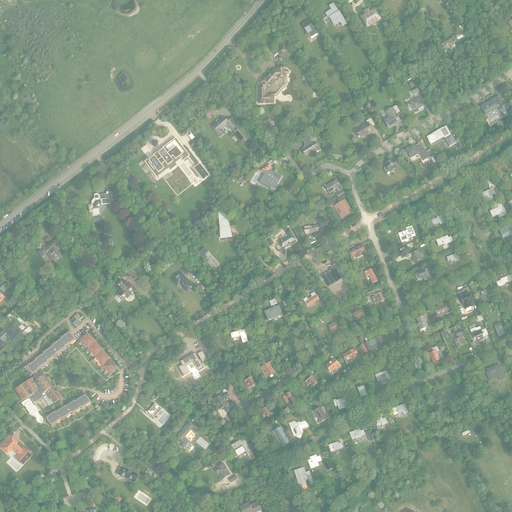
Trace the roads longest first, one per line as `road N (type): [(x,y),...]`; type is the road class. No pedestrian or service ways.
road 1 (residential): [(400,314),(243,404),(240,413),(269,463),(276,462),(416,383)]
road 2 (residential): [(0,225),(196,71),(262,0)]
road 3 (residential): [(147,357),(366,221)]
road 4 (residential): [(351,174),(511,71)]
road 5 (residential): [(366,221),(511,134)]
road 6 (residential): [(147,357),(126,366),(79,310),(37,351)]
road 7 (residential): [(197,511),(103,431)]
